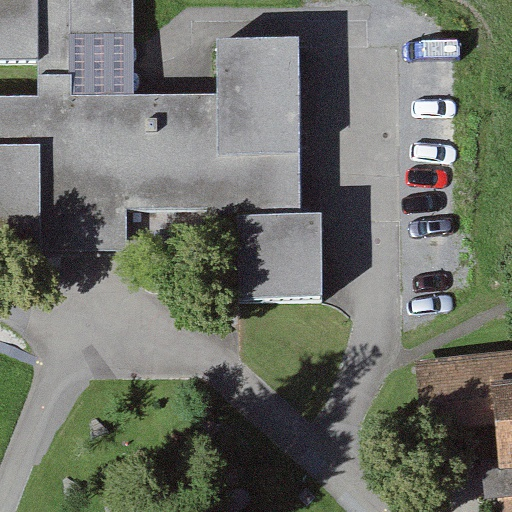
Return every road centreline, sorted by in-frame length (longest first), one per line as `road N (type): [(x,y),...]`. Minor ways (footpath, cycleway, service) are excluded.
road 1 (unclassified): [(8,511),(39,415),(92,338)]
road 2 (unclassified): [(350,511),(259,410)]
